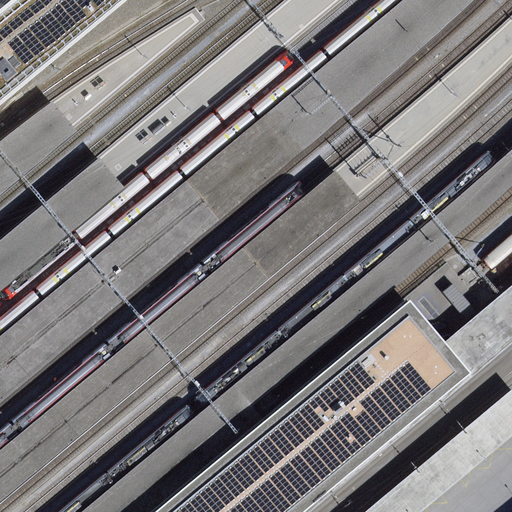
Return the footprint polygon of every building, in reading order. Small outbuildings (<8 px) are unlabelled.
[(400,0),(0,331),(0,389),(370,80),(460,0),(400,0)] [(0,0),(0,86),(103,0),(0,0)] [(0,186),(72,127),(52,104),(18,128),(0,142),(0,186)] [(511,149),(431,224),(80,511),(151,511),(260,422),(243,402),(436,237),(511,167),(511,149)] [(0,243),(0,280),(118,182),(100,160),(61,192),(0,243)] [(317,180),(0,444),(0,491),(340,207),(317,180)] [(511,280),(452,332),(468,351),(379,425),(274,511),(304,511),(422,416),(479,366),(511,337),(511,280)] [(452,332),(418,291),(261,422),(153,511),(274,511),(379,425),(468,351),(452,332)] [(511,428),(511,392),(368,511),(412,511),(467,467),(511,428)]
